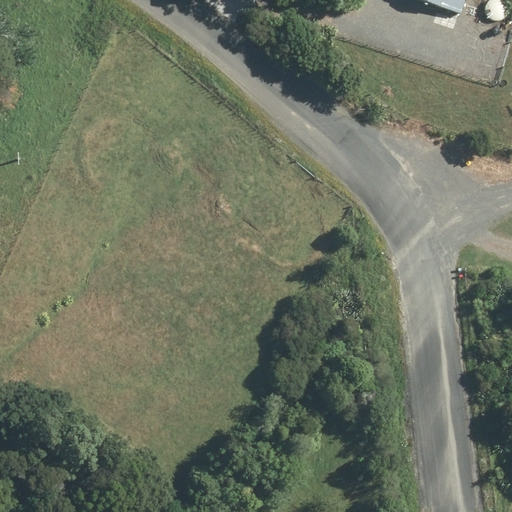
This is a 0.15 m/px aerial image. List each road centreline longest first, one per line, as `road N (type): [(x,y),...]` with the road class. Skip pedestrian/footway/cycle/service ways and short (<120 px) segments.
road 1 (unclassified): [(69,0),(362,175),(421,323),(439,511)]
road 2 (track): [(393,252),(511,187)]
